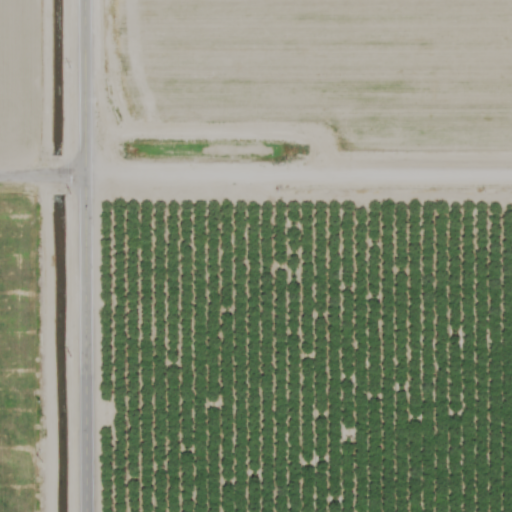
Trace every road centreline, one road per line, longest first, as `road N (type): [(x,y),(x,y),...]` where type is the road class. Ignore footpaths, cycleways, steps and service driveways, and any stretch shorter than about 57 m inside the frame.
road 1 (residential): [(0,166),(511,168)]
road 2 (tertiary): [(75,511),(76,0)]
